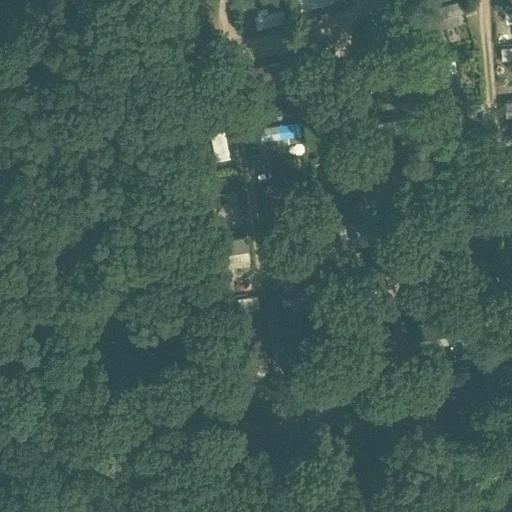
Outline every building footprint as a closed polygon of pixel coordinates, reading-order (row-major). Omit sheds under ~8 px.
[(194,0),(197,22),(186,23),(188,38),(199,36),(200,46),(215,45),(209,0),(194,0)] [(333,0),(299,0),(303,12),(334,4),(333,0)] [(511,0),(503,0),(505,12),(511,11),(511,0)] [(461,3),(426,12),(429,24),(451,18),(452,21),(457,19),(456,16),(464,14),(461,3)] [(259,16),(255,17),(258,30),(287,23),(284,11),(268,14),(267,8),(258,10),(259,16)] [(408,18),(367,29),(370,41),(394,34),(395,39),(408,35),(406,30),(412,29),(408,18)] [(511,48),(503,49),(504,61),(511,60),(511,48)] [(418,60),(416,52),(407,54),(409,62),(418,60)] [(294,60),(301,93),(313,91),(306,57),(294,60)] [(281,81),(275,82),(273,65),(253,70),(259,95),(293,88),(290,75),(289,75),(290,82),(282,83),(281,81)] [(426,68),(374,76),(377,91),(395,89),(428,84),(426,68)] [(212,83),(200,86),(199,80),(184,84),(190,112),(217,106),(211,78),(210,78),(212,83)] [(304,99),(305,113),(317,112),(316,98),(304,99)] [(402,105),(410,112),(415,105),(408,99),(402,105)] [(460,113),(450,115),(452,126),(468,123),(469,129),(480,127),(479,122),(482,121),(480,109),(475,110),(474,103),(458,106),(460,113)] [(295,105),(283,107),(284,115),(297,114),(295,105)] [(318,133),(351,128),(349,115),(316,121),(318,133)] [(423,116),(388,121),(390,133),(388,133),(390,144),(403,142),(401,132),(410,130),(411,136),(427,134),(426,127),(424,127),(423,116)] [(221,119),(192,125),(196,143),(212,139),(217,162),(230,159),(221,119)] [(298,123),(251,130),(253,142),(277,139),(278,145),(301,142),(298,123)] [(260,153),(251,155),(253,167),(262,165),(260,153)] [(489,157),(447,163),(449,179),(491,172),(489,157)] [(431,168),(389,175),(391,187),(433,180),(431,168)] [(358,174),(324,179),(326,190),(337,189),(338,194),(351,192),(350,187),(360,185),(358,174)] [(237,175),(191,185),(195,200),(240,189),(237,175)] [(303,177),(269,184),(272,196),(295,191),(296,196),(304,195),(303,190),(306,189),(303,177)] [(240,221),(246,208),(233,203),(228,216),(240,221)] [(496,211),(454,217),(457,236),(470,234),(469,229),(498,225),(496,211)] [(433,219),(397,226),(399,238),(436,231),(433,219)] [(373,223),(338,228),(339,240),(361,237),(361,243),(375,241),(373,223)] [(317,234),(275,239),(276,254),(298,251),(300,264),(320,261),(317,234)] [(249,237),(201,244),(203,259),(223,257),(224,264),(251,261),(249,252),(251,252),(249,237)] [(401,249),(393,251),(397,272),(406,270),(401,249)] [(501,262),(465,268),(467,282),(489,278),(490,288),(501,286),(500,277),(503,277),(501,262)] [(323,277),(316,270),(310,277),(317,283),(323,277)] [(446,272),(412,279),(414,290),(420,289),(422,302),(433,299),(431,288),(436,287),(437,294),(448,292),(446,285),(448,285),(446,272)] [(286,289),(299,286),(297,276),(283,279),(286,289)] [(380,278),(346,285),(348,297),(382,290),(380,278)] [(333,293),(341,291),(339,282),(331,284),(333,293)] [(325,283),(282,293),(285,306),(314,299),(316,305),(327,302),(325,296),(328,295),(325,283)] [(257,296),(214,302),(215,313),(259,307),(257,296)] [(464,318),(420,325),(422,341),(438,339),(439,343),(443,342),(443,338),(451,337),(452,341),(463,339),(465,339),(464,335),(466,334),(464,318)] [(388,328),(352,333),(354,345),(370,342),(370,349),(378,348),(377,342),(390,340),(388,328)] [(323,336),(288,341),(289,353),(312,350),(313,355),(319,355),(319,349),(325,349),(323,336)] [(267,351),(226,355),(228,368),(237,367),(238,378),(253,377),(252,372),(257,372),(256,364),(268,363),(267,351)] [(343,374),(341,351),(329,353),(332,376),(343,374)] [(467,357),(459,358),(460,367),(469,366),(467,357)] [(349,360),(351,372),(360,371),(359,359),(349,360)] [(511,362),(485,367),(487,379),(494,378),(494,382),(502,381),(501,377),(509,375),(509,379),(511,378),(511,362)] [(469,371),(426,378),(428,390),(471,382),(469,371)] [(390,381),(355,386),(357,399),(379,395),(380,402),(395,400),(394,394),(395,393),(395,392),(391,393),(390,381)] [(338,389),(292,396),(295,412),(332,406),(333,417),(341,416),(339,405),(341,405),(338,389)] [(475,406),(474,395),(456,396),(456,407),(475,406)] [(263,407),(263,417),(287,418),(287,408),(263,407)] [(369,436),(367,426),(355,427),(357,438),(369,436)]
